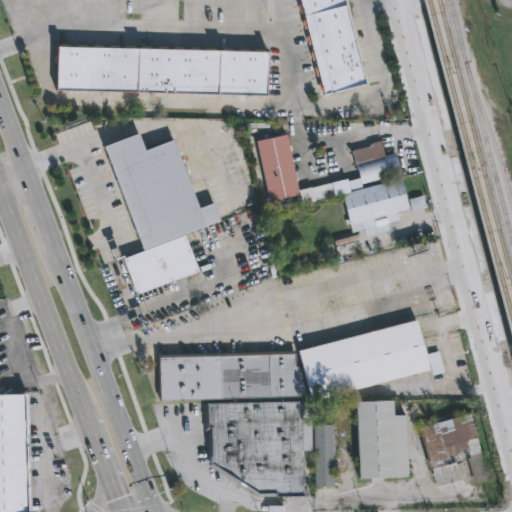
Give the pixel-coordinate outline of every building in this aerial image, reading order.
[(343,0),(365,84),(322,95),(297,0),(343,0)] [(264,96),(54,91),(55,47),(266,53),(264,96)] [(141,252),(101,148),(137,135),(143,152),(171,142),(197,210),(213,204),(220,222),(183,236),(176,239),(141,252)] [(297,195),(267,201),(254,141),(284,135),(297,195)] [(378,141),(383,157),(394,154),(399,175),(360,186),(361,189),(399,179),(407,210),(394,213),(396,221),(386,224),(388,231),(372,235),(370,229),(349,234),(339,195),(347,193),(344,183),(356,180),(348,152),(370,146),(369,143),(378,141)] [(335,196),(303,205),(300,191),(332,183),(335,196)] [(196,270),(133,294),(120,260),(141,252),(176,239),(183,236),(196,270)] [(413,320),(421,348),(424,347),(426,353),(438,350),(443,372),(431,375),(428,363),(425,364),(426,369),(309,401),(295,350),(413,318),(413,320)] [(293,357),(293,366),(296,366),(304,396),(156,400),(155,357),(292,354),(293,357)] [(0,511),(0,393),(19,393),(21,511),(0,511)] [(389,404),(390,415),(403,414),(405,475),(355,477),(352,400),(389,399),(389,404)] [(309,426),(309,450),(300,450),(301,496),(254,497),(206,466),(206,427),(203,427),(203,402),(308,401),(309,426)] [(468,412),(488,480),(473,484),(466,459),(454,463),(458,474),(434,481),(418,427),(468,412)] [(332,486),(313,486),(311,425),(331,424),(332,486)]
